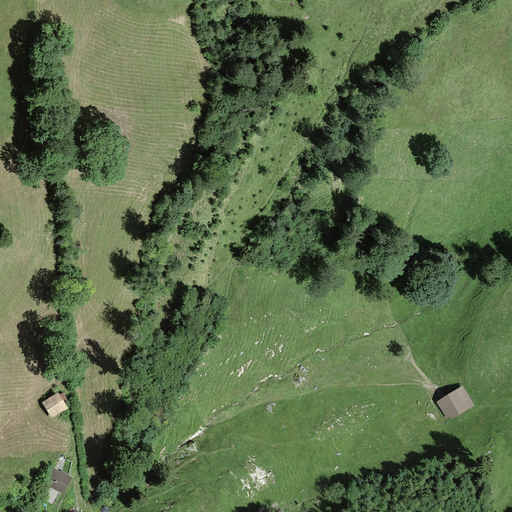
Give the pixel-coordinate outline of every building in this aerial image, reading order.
[(44,35),(45,47),(61,47),(61,35),(44,35)] [(101,126),(98,139),(111,143),(114,130),(101,126)] [(463,389),(443,402),(450,413),(462,406),(464,409),(471,405),(463,389)] [(57,396),(45,403),(53,415),(65,409),(57,396)] [(54,472),(48,484),(62,491),(68,480),(54,472)]
